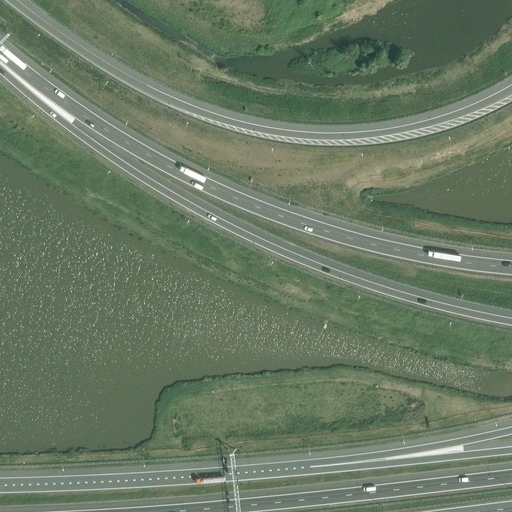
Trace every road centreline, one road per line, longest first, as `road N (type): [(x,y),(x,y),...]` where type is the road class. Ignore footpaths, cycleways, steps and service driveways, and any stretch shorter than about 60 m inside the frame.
road 1 (motorway): [(511,322),(394,296),(287,254),(151,185),(0,70)]
road 2 (motorway): [(511,267),(339,239),(233,199),(152,161),(0,50)]
road 3 (motorway): [(511,92),(399,131),(269,134),(216,119),(84,56),(10,0)]
road 4 (motorway): [(511,476),(133,511)]
road 5 (motorway): [(311,467),(0,485)]
road 6 (motorway): [(511,426),(311,467)]
road 7 (motorway): [(511,449),(311,467)]
